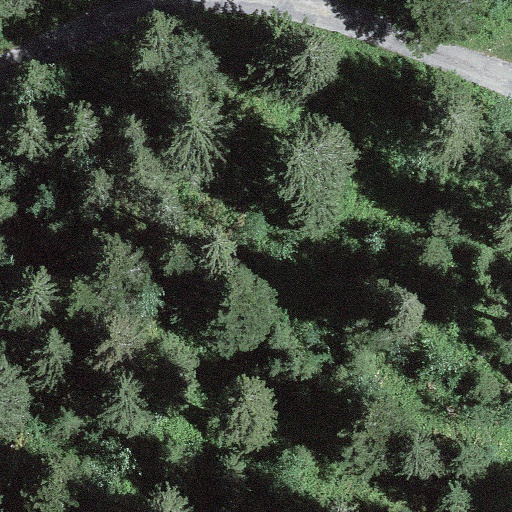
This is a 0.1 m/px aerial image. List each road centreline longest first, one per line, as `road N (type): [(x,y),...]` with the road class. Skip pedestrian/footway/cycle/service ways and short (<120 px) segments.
road 1 (track): [(268,0),(334,14),(511,83)]
road 2 (track): [(0,76),(105,21),(180,0)]
